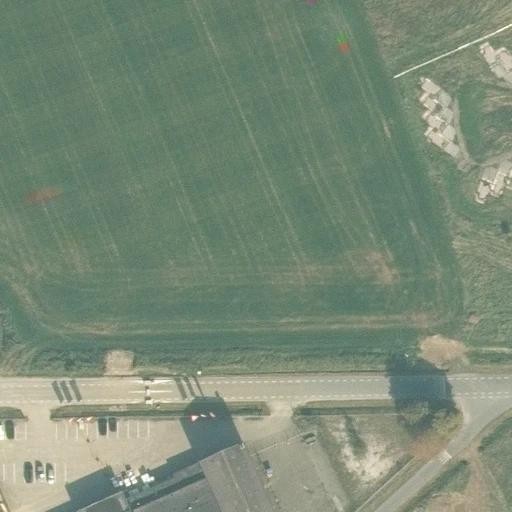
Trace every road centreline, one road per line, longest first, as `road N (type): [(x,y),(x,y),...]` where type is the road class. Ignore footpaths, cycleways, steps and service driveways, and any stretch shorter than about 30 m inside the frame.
road 1 (unclassified): [(0,393),(510,387)]
road 2 (residential): [(380,511),(510,387)]
